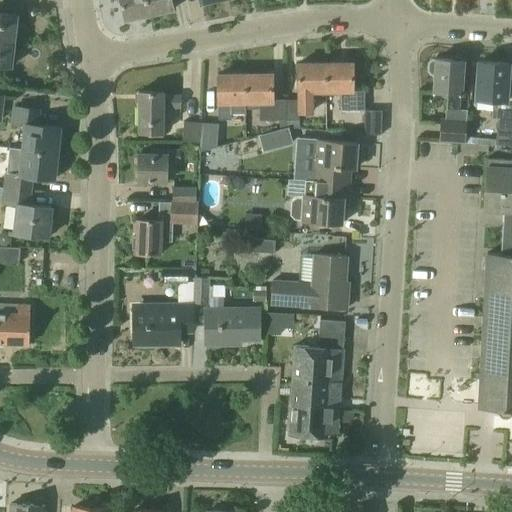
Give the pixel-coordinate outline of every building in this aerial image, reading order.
[(0,0),(0,40),(14,42),(17,16),(1,14),(3,0),(0,0)] [(121,0),(125,19),(150,14),(146,0),(121,0)] [(172,0),(146,0),(150,14),(174,9),(172,0)] [(0,66),(12,68),(14,42),(0,40),(0,66)] [(464,61),(437,59),(436,60),(432,60),(429,63),(429,71),(431,74),(435,74),(434,91),(449,92),(448,110),(460,111),(464,61)] [(479,62),(477,98),(494,99),(493,116),(498,117),(511,117),(511,89),(507,89),(508,64),(479,62)] [(300,99),(287,99),(288,120),(299,119),(299,111),(312,111),(312,92),(326,92),(326,63),(299,64),(299,92),(300,92),(300,99)] [(354,91),(353,63),(326,63),(326,92),(341,92),(341,111),(365,110),(365,90),(357,91),(354,91)] [(219,75),(219,104),(219,119),(231,118),(231,113),(246,113),(246,109),(246,108),(246,74),(219,75)] [(274,99),(273,74),(246,74),(246,109),(260,109),(261,120),(288,120),(287,99),(274,99)] [(139,92),(138,131),(164,132),(164,124),(164,106),(181,107),(182,96),(168,96),(168,92),(165,92),(140,92),(139,92)] [(58,155),(61,129),(37,127),(39,111),(14,108),(13,124),(25,125),(22,150),(58,155)] [(381,135),(382,110),(365,110),(364,134),(381,135)] [(466,143),(467,119),(441,117),(439,142),(466,143)] [(511,117),(498,117),(496,144),(511,145),(511,129),(511,117)] [(299,128),(299,119),(288,120),(286,120),(286,127),(299,128)] [(184,121),(183,140),(200,142),(202,122),(184,121)] [(200,142),(200,150),(217,146),(219,124),(202,122),(200,142)] [(288,128),(260,136),(264,149),(292,142),(288,128)] [(356,169),(358,143),(318,140),(315,180),(306,180),(350,183),(351,168),(356,169)] [(138,152),(137,180),(138,180),(166,181),(166,160),(180,160),(181,148),(151,148),(151,152),(138,152)] [(1,173),(0,182),(0,188),(30,192),(32,178),(32,176),(55,178),(58,155),(22,150),(20,175),(1,173)] [(511,211),(511,159),(487,158),(486,167),(483,210),(504,211),(511,211)] [(349,200),(350,183),(306,180),(305,195),(296,195),(291,198),(290,213),(299,221),(319,222),(319,226),(331,227),(332,223),(342,223),(344,200),(349,200)] [(173,186),(172,200),(196,200),(196,186),(173,186)] [(0,188),(0,201),(4,202),(4,204),(19,205),(15,233),(49,236),(52,208),(28,205),(30,192),(0,188)] [(159,201),(158,221),(138,220),(137,238),(134,238),(133,250),(137,250),(137,254),(161,255),(161,240),(172,241),(172,222),(197,223),(198,202),(197,202),(173,201),(171,201),(171,202),(159,201)] [(511,211),(504,211),(501,254),(487,253),(478,408),(511,410),(511,211)] [(254,238),(253,251),(274,252),(275,239),(254,238)] [(0,261),(20,263),(21,247),(0,246),(0,261)] [(344,294),(347,256),(315,254),(313,283),(273,281),(272,304),(346,309),(347,295),(344,294)] [(164,267),(164,281),(174,281),(189,281),(189,267),(174,267),(164,267)] [(194,303),(209,303),(208,278),(194,278),(194,282),(194,303)] [(255,289),(255,300),(265,300),(265,289),(255,289)] [(206,310),(206,344),(234,344),(234,340),(260,340),(260,310),(260,306),(223,306),(223,295),(208,295),(209,303),(209,306),(206,306),(206,310)] [(0,304),(0,343),(28,344),(29,305),(0,304)] [(134,344),(179,344),(179,331),(192,331),(192,305),(178,305),(178,311),(134,311),(134,344)] [(293,333),(293,311),(266,310),(266,332),(293,333)] [(320,319),(318,346),(343,348),(345,321),(320,319)] [(341,382),(343,348),(318,346),(295,345),(293,383),(305,384),(304,396),(308,396),(307,406),(329,407),(328,409),(339,409),(341,382)] [(339,421),(339,409),(328,409),(329,407),(307,406),(308,396),(304,396),(305,384),(293,383),(290,434),(328,437),(328,429),(338,430),(339,421)]
